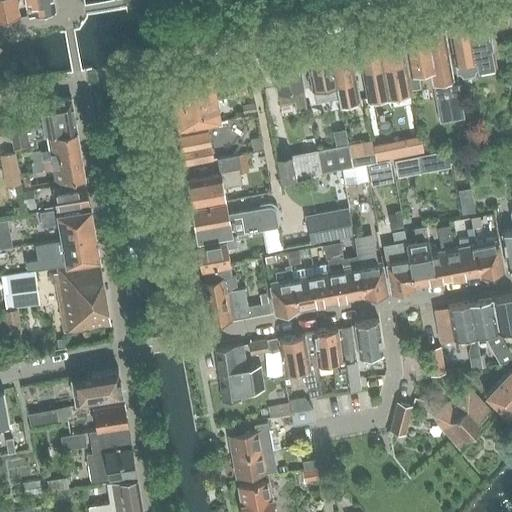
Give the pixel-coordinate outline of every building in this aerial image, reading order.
[(0,0),(0,19),(19,16),(16,0),(0,0)] [(56,9),(54,0),(26,0),(29,14),(56,9)] [(463,76),(474,74),(476,69),(496,65),(488,19),(449,26),(457,73),(460,73),(463,76)] [(452,85),(451,78),(454,77),(445,27),(403,36),(410,72),(431,68),(440,121),(465,116),(459,83),(452,85)] [(380,41),(357,45),(368,98),(413,89),(402,37),(392,39),(389,37),(383,38),(380,41)] [(349,47),(329,51),(336,85),(338,96),(339,104),(359,100),(349,47)] [(316,53),(306,55),(313,89),(314,89),(316,100),(338,96),(336,85),(329,51),(328,51),(325,49),(319,50),(316,53)] [(304,87),(297,53),(272,58),(278,91),(292,89),(296,109),(308,107),(304,87)] [(200,98),(200,100),(217,97),(212,70),(205,72),(201,68),(197,69),(196,73),(171,77),(172,81),(170,84),(171,89),(174,91),(176,102),(200,98)] [(246,83),(234,85),(236,95),(248,93),(246,83)] [(25,122),(10,125),(14,149),(38,145),(37,137),(46,136),(45,133),(77,128),(72,97),(40,102),(44,125),(26,128),(25,122)] [(220,117),(217,97),(200,100),(200,98),(176,102),(180,124),(220,117)] [(258,112),(256,101),(242,104),(245,115),(258,112)] [(511,133),(511,120),(495,123),(497,136),(511,133)] [(214,158),(208,123),(177,129),(183,164),(214,158)] [(32,161),(51,158),(81,153),(77,130),(54,134),(47,136),(49,149),(43,150),(42,149),(30,151),(32,161)] [(263,147),(261,136),(251,137),(253,149),(263,147)] [(348,143),(319,148),(323,171),(339,167),(353,165),(351,155),(348,143)] [(321,171),(323,171),(319,148),(292,154),(292,153),(277,156),(282,180),(297,177),(297,176),(321,171)] [(448,149),(420,155),(422,170),(451,165),(448,149)] [(375,151),(351,155),(353,165),(377,161),(375,151)] [(7,185),(20,182),(15,152),(2,154),(7,185)] [(193,205),(227,199),(224,186),(243,183),(241,172),(249,170),(246,152),(218,157),(221,174),(188,180),(190,192),(188,194),(189,200),(192,202),(193,205)] [(33,172),(53,168),(55,181),(85,176),(81,153),(51,158),(32,161),(33,172)] [(371,179),(392,175),(390,159),(369,163),(371,179)] [(365,165),(344,169),(347,184),(367,180),(365,165)] [(52,183),(56,205),(90,199),(86,177),(52,183)] [(36,200),(34,187),(23,189),(25,201),(36,200)] [(227,200),(193,206),(193,209),(191,212),(192,217),(195,219),(199,239),(225,235),(235,233),(279,225),(279,223),(282,223),(279,209),(277,205),(275,203),(272,202),(269,202),(260,203),(260,206),(229,212),(227,200)] [(311,242),(353,234),(348,206),(306,214),(311,242)] [(58,224),(61,238),(95,232),(91,207),(62,212),(61,207),(40,211),(43,226),(58,224)] [(511,213),(511,214),(511,221),(511,229),(501,231),(508,267),(511,266),(511,213)] [(483,234),(480,215),(471,217),(474,236),(480,273),(503,269),(498,238),(492,239),(491,233),(483,234)] [(418,246),(409,248),(416,285),(436,281),(430,244),(426,225),(414,227),(418,246)] [(430,244),(436,281),(459,277),(454,246),(451,233),(449,225),(438,227),(442,248),(437,249),(436,243),(430,244)] [(387,261),(386,261),(391,290),(416,285),(409,248),(408,248),(405,229),(393,231),(396,250),(385,252),(387,261)] [(56,266),(99,259),(100,259),(95,232),(61,238),(53,240),(56,252),(39,254),(39,257),(41,268),(41,269),(56,266)] [(358,253),(359,257),(366,294),(388,290),(382,259),(378,260),(373,232),(355,235),(358,253)] [(202,267),(210,265),(230,263),(231,263),(228,247),(238,246),(235,233),(225,235),(226,239),(198,244),(202,267)] [(460,245),(454,246),(459,277),(480,273),(474,236),(459,239),(460,245)] [(343,298),(366,294),(359,257),(358,253),(344,256),(341,242),(332,243),(335,256),(337,268),(343,298)] [(325,244),(329,262),(313,265),(314,272),(315,272),(321,302),(343,298),(337,268),(335,256),(332,243),(325,244)] [(288,251),(290,264),(291,264),(300,262),(298,249),(288,251)] [(265,255),(266,262),(277,260),(275,253),(265,255)] [(110,323),(99,259),(56,266),(57,271),(55,272),(65,331),(110,323)] [(204,281),(211,322),(250,315),(271,311),(270,301),(269,301),(267,292),(260,293),(262,302),(248,305),(245,287),(238,288),(236,275),(233,276),(230,263),(210,265),(213,280),(204,281)] [(275,311),(298,307),(291,270),(290,264),(285,265),(286,269),(276,271),(277,279),(271,280),(271,283),(270,283),(275,311)] [(321,302),(315,272),(314,272),(313,265),(291,270),(298,307),(300,306),(321,302)] [(7,307),(39,302),(35,273),(3,278),(7,307)] [(511,293),(491,297),(499,331),(499,332),(500,332),(511,329),(511,293)] [(499,332),(499,331),(491,297),(469,301),(476,335),(483,333),(499,362),(511,359),(511,355),(500,332),(499,332)] [(455,339),(476,335),(469,301),(438,307),(442,320),(439,321),(443,341),(455,339)] [(379,318),(354,323),(359,356),(384,352),(379,318)] [(351,325),(342,326),(347,361),(356,361),(351,325)] [(315,331),(312,332),(318,364),(334,361),(336,390),(348,387),(348,377),(347,366),(347,361),(346,359),(343,359),(338,327),(328,328),(325,327),(320,328),(318,330),(315,331)] [(279,337),(280,348),(284,371),(305,368),(310,395),(311,396),(321,394),(318,364),(312,332),(305,333),(291,335),(289,334),(285,335),(284,337),(279,337)] [(269,350),(280,348),(279,337),(278,336),(267,338),(249,341),(251,354),(269,351),(269,350)] [(252,395),(252,390),(265,388),(262,364),(248,366),(244,343),(215,348),(223,399),(252,395)] [(426,348),(431,374),(446,372),(441,345),(426,348)] [(511,414),(511,366),(486,394),(510,417),(511,414)] [(76,401),(123,393),(118,367),(71,376),(76,401)] [(359,377),(349,379),(351,390),(360,388),(359,377)] [(433,416),(440,426),(458,446),(481,422),(480,420),(490,409),(469,386),(434,412),(435,414),(433,416)] [(4,388),(0,389),(0,421),(10,420),(4,388)] [(313,407),(305,397),(289,399),(290,402),(291,412),(294,424),(315,420),(313,407)] [(93,406),(97,429),(129,425),(127,415),(125,401),(93,406)] [(405,433),(413,405),(398,401),(390,429),(405,433)] [(68,419),(65,405),(56,407),(58,420),(58,421),(68,419)] [(48,409),(43,416),(44,423),(58,420),(56,407),(47,408),(48,409)] [(255,423),(256,429),(229,434),(233,455),(273,448),(282,446),(280,435),(271,436),(268,421),(255,423)] [(91,479),(137,472),(129,425),(97,429),(89,430),(93,452),(87,453),(91,479)] [(85,431),(61,435),(64,449),(87,445),(85,431)] [(6,438),(8,452),(15,451),(13,437),(6,438)] [(277,469),(273,448),(233,455),(237,477),(277,469)] [(316,466),(315,458),(303,460),(305,469),(316,466)] [(305,480),(319,477),(317,467),(303,469),(305,480)] [(69,487),(67,476),(47,480),(49,491),(69,487)] [(137,477),(127,479),(107,482),(110,502),(89,505),(89,510),(89,511),(114,511),(142,507),(137,477)] [(275,511),(273,498),(269,479),(238,484),(242,505),(243,511),(275,511)]
